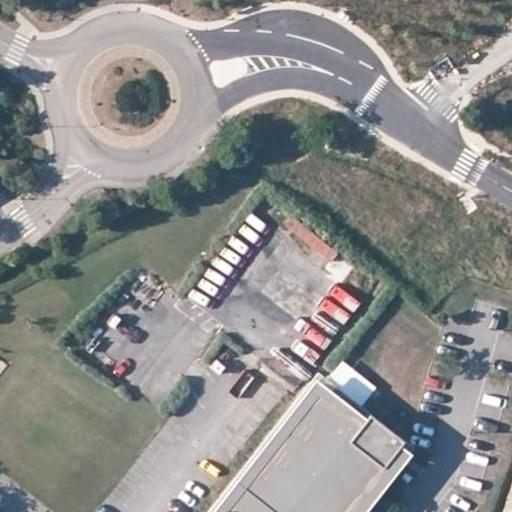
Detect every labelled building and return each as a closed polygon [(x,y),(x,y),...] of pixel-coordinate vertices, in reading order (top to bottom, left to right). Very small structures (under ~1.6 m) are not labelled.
[(256,212),(218,260),(236,274),(273,225),(256,212)] [(314,297),(280,271),(276,275),(262,265),(284,237),(274,229),(240,272),(298,317),(314,297)] [(111,354),(159,295),(135,276),(87,335),(111,354)] [(213,334),(219,325),(194,307),(187,316),(213,334)] [(126,376),(163,399),(177,376),(139,353),(126,376)] [(219,511),(324,378),(316,372),(206,511),(219,511)] [(350,433),(366,412),(324,378),(307,399),(350,433)] [(342,511),(400,438),(366,412),(350,433),(307,399),(219,511),(342,511)] [(360,511),(412,447),(400,438),(342,511),(360,511)]
